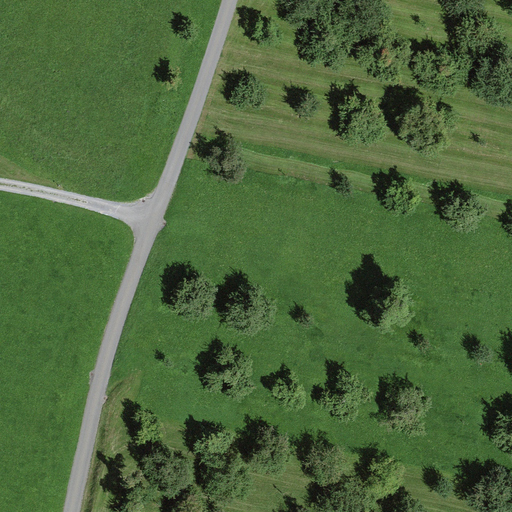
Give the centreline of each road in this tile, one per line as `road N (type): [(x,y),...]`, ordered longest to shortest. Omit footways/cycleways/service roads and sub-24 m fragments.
road 1 (track): [(232,0),(96,398)]
road 2 (track): [(0,186),(153,225)]
